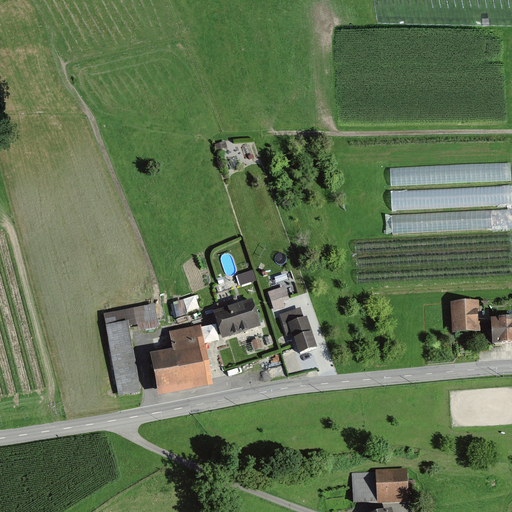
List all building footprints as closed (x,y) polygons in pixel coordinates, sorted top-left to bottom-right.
[(225,147),(230,157),(236,154),(231,144),(225,147)] [(394,230),(414,229),(414,214),(393,215),(394,230)] [(242,285),(258,281),(255,270),(239,275),(242,285)] [(285,288),(269,293),(275,310),(285,307),(283,300),(289,298),(285,288)] [(175,301),(177,314),(200,311),(198,297),(175,301)] [(223,338),(259,326),(252,303),(238,307),(236,301),(219,306),(221,313),(215,314),(223,338)] [(482,304),(454,306),(456,335),(484,333),(482,304)] [(107,329),(157,321),(155,306),(105,314),(107,329)] [(316,349),(305,318),(300,320),(297,312),(281,317),(287,333),(292,331),(301,355),(316,349)] [(511,319),(497,320),(497,345),(511,344),(511,319)] [(216,387),(204,325),(172,332),(176,352),(156,356),(164,396),(216,387)] [(143,389),(132,326),(109,330),(119,393),(143,389)] [(261,339),(251,343),(254,352),(264,348),(261,339)] [(412,504),(410,468),(379,470),(380,475),(355,477),(356,502),(380,501),(380,506),(412,504)]
